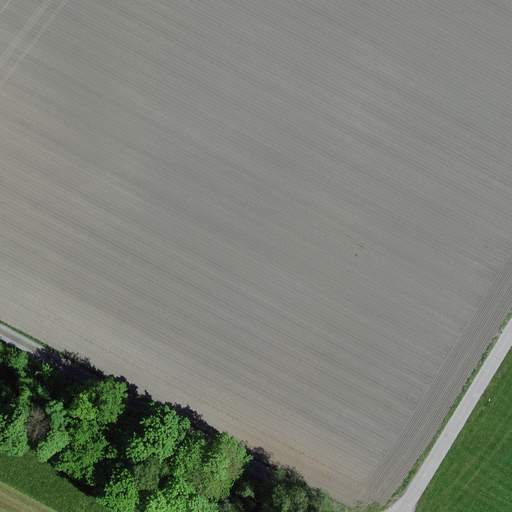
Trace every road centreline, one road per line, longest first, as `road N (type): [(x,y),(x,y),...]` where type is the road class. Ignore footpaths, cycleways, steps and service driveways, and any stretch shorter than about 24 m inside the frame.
road 1 (track): [(345,511),(0,331)]
road 2 (track): [(407,511),(511,340)]
